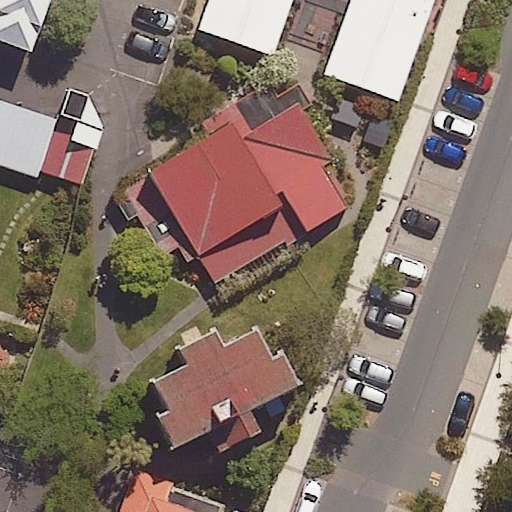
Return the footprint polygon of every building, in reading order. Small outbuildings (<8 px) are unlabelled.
[(0,0),(0,42),(26,51),(42,0),(0,0)] [(191,0),(182,28),(259,54),(276,0),(332,0),(309,71),(386,97),(419,0),(191,0)] [(64,84),(37,168),(83,183),(110,99),(64,84)] [(344,95),(334,135),(386,149),(396,110),(344,95)] [(191,132),(136,163),(199,276),(266,238),(260,227),(289,210),(302,232),(342,209),(314,161),(324,155),(291,96),(238,126),(221,97),(183,119),(191,132)] [(160,412),(179,447),(223,424),(229,435),(255,422),(249,410),(300,384),(285,357),(280,360),(259,321),(223,340),(215,324),(179,343),(185,355),(146,375),(164,409),(160,412)] [(236,511),(123,472),(108,511),(236,511)]
